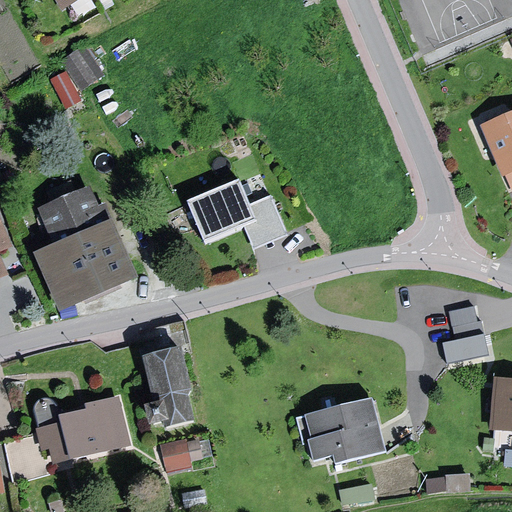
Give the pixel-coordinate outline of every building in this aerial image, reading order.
[(52,0),(61,16),(90,0),(52,0)] [(102,75),(84,48),(64,61),(82,88),(102,75)] [(511,119),(484,132),(511,195),(511,119)] [(243,183),(190,205),(208,248),(249,231),(257,251),(289,237),(273,198),(253,206),(243,183)] [(89,193),(39,215),(55,251),(36,260),(63,319),(145,283),(119,225),(115,226),(101,196),(93,200),(89,193)] [(0,282),(8,279),(0,260),(0,257),(12,252),(0,224),(0,282)] [(471,308),(451,312),(456,339),(444,342),(447,360),(487,353),(481,320),(474,321),(471,308)] [(186,352),(145,360),(157,411),(151,413),(156,431),(167,429),(168,432),(171,433),(198,428),(192,398),(195,397),(186,352)] [(511,376),(494,376),(491,424),(511,425),(511,376)] [(135,452),(121,402),(84,409),(86,417),(61,422),(56,409),(48,402),(39,402),(33,409),(33,418),(38,433),(7,444),(16,487),(135,452)] [(379,431),(373,405),(296,423),(312,468),(328,464),(331,477),(418,456),(408,415),(379,431)] [(186,443),(161,449),(168,478),(192,473),(191,467),(205,464),(200,445),(187,448),(186,443)] [(373,487),(340,494),(343,511),(353,511),(377,507),(373,487)]
